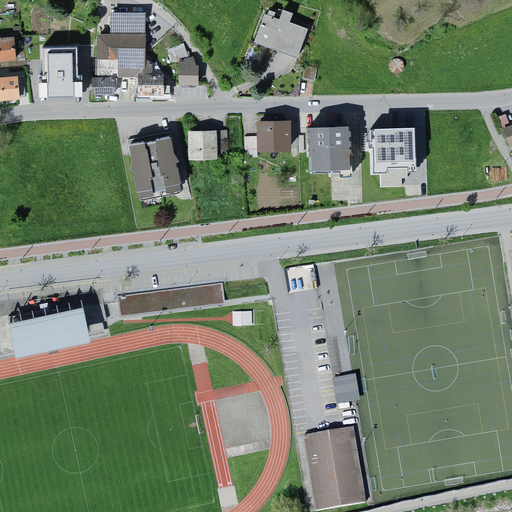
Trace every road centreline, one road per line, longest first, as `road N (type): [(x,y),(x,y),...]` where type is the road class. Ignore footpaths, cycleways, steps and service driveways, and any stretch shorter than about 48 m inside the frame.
road 1 (residential): [(0,280),(511,216)]
road 2 (residential): [(223,105),(511,96)]
road 3 (residential): [(0,117),(223,105)]
road 4 (residential): [(140,0),(178,27),(223,105)]
